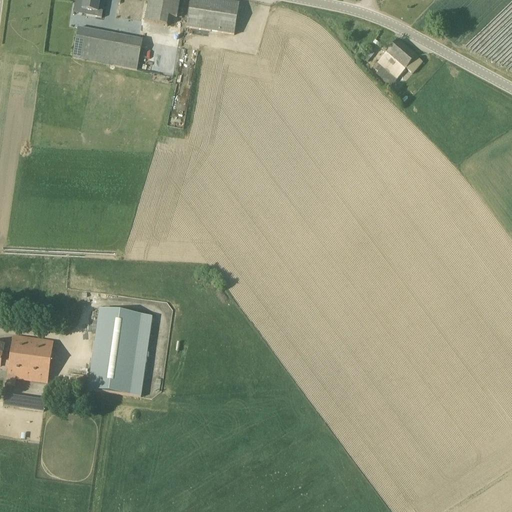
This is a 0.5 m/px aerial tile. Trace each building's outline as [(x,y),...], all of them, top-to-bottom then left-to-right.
[(75,0),(75,6),(83,8),(82,11),(96,14),(95,22),(101,23),(105,2),(99,1),(99,0),(75,0)] [(180,0),(147,0),(144,21),(146,21),(145,23),(167,27),(168,18),(176,19),(180,0)] [(239,5),(208,0),(192,0),(187,29),(234,36),(239,5)] [(142,41),(78,29),(73,59),(137,70),(142,41)] [(398,42),(379,64),(378,63),(376,64),(372,61),(368,65),(372,69),(373,68),(378,73),(376,75),(391,88),(398,80),(406,71),(412,75),(423,63),(398,42)] [(100,311),(88,391),(141,399),(152,319),(100,311)] [(53,343),(13,338),(10,357),(2,356),(4,346),(0,345),(0,369),(8,371),(6,386),(15,387),(15,381),(47,385),(53,343)] [(4,408),(43,411),(44,400),(5,396),(4,408)]
